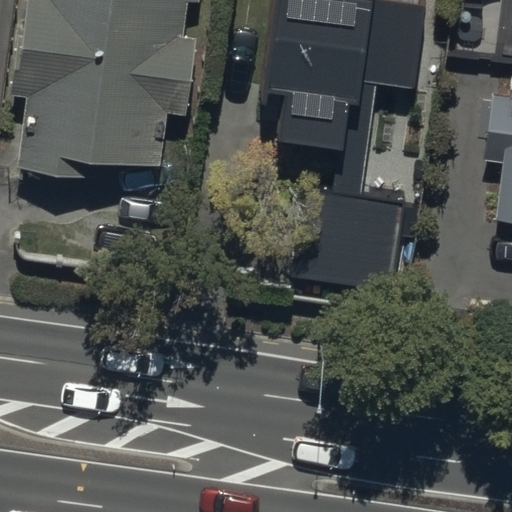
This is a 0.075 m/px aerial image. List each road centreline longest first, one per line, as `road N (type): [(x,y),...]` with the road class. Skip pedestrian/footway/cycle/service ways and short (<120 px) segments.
road 1 (primary): [(234,392),(511,429)]
road 2 (primary): [(0,359),(234,392)]
road 3 (primary): [(164,511),(0,490)]
road 4 (primary): [(234,392),(208,511)]
